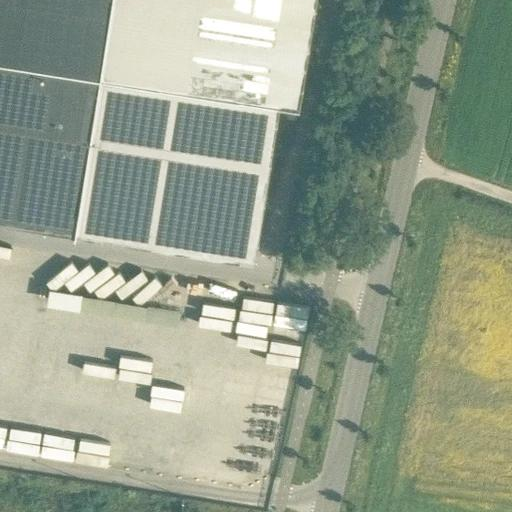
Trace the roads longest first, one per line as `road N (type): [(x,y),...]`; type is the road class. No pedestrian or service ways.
road 1 (unclassified): [(327,511),(406,158)]
road 2 (unclassified): [(406,158),(444,0)]
